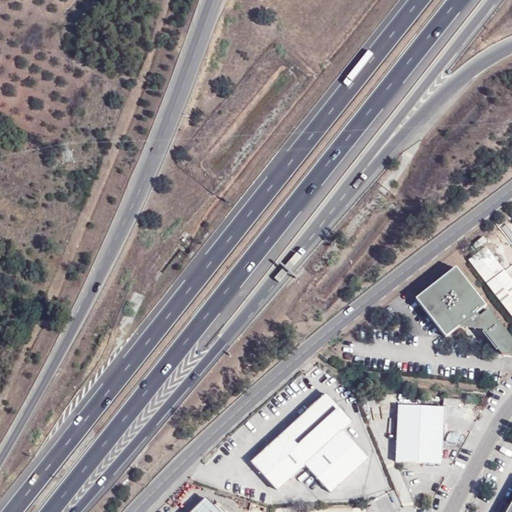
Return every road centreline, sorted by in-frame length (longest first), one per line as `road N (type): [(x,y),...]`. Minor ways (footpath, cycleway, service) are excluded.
road 1 (motorway): [(420,0),(10,511)]
road 2 (motorway): [(49,511),(457,0)]
road 3 (tertiary): [(511,188),(268,382),(132,511)]
road 4 (motorway): [(203,27),(102,274),(0,460)]
road 5 (motorway): [(284,265),(493,0)]
road 6 (motorway): [(74,511),(284,265)]
road 7 (motorway): [(284,265),(443,92),(511,42)]
road 8 (unclassified): [(449,511),(511,403)]
